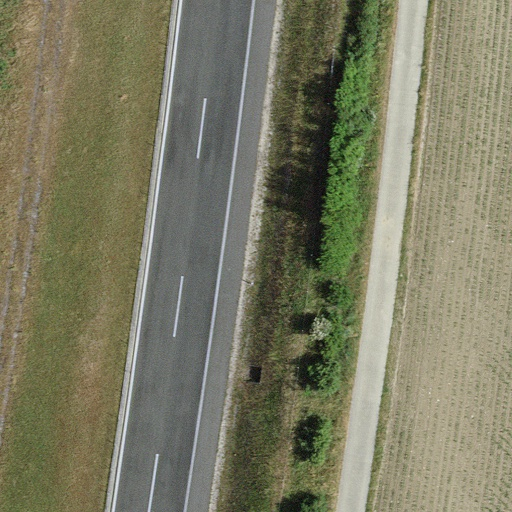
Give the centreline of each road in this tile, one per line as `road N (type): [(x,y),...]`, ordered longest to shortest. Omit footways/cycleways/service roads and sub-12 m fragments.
road 1 (motorway): [(151,511),(219,0)]
road 2 (motorway): [(113,0),(47,511)]
road 3 (track): [(415,0),(351,511)]
road 4 (track): [(0,373),(60,0)]
